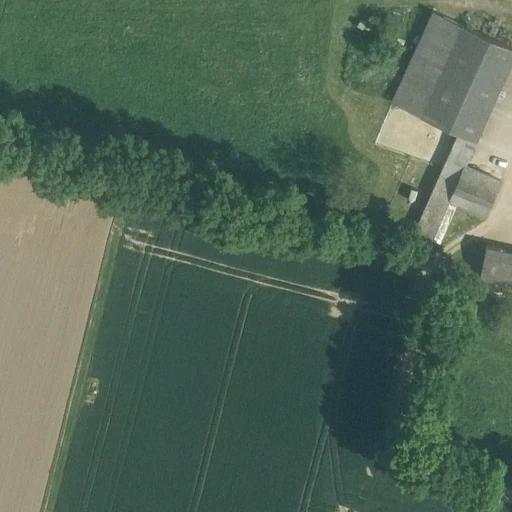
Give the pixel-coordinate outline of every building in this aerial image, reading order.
[(433,11),(392,102),(421,115),(462,24),(433,11)] [(511,60),(511,46),(462,24),(421,115),(459,132),(476,140),(511,60)] [(459,132),(415,232),(432,240),(449,200),(465,165),(476,140),(459,132)] [(501,181),(465,165),(449,200),(485,216),(501,181)] [(511,250),(486,245),(480,277),(511,282),(511,250)]
